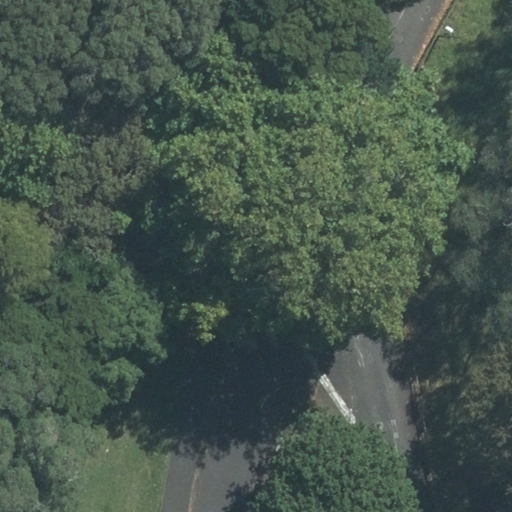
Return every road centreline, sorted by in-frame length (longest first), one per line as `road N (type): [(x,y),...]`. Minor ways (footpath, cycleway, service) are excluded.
road 1 (unclassified): [(235,511),(288,317),(346,158)]
road 2 (unclassified): [(346,158),(375,284),(406,511)]
road 3 (unclassified): [(346,158),(415,0)]
